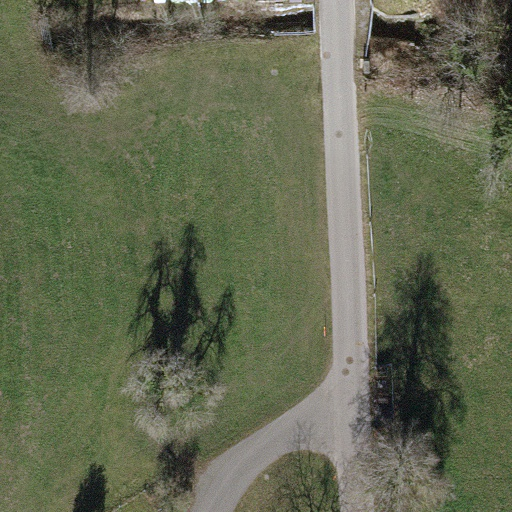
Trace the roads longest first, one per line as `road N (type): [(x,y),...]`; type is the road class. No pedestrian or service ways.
road 1 (track): [(361,511),(338,0)]
road 2 (track): [(210,511),(236,475),(309,424),(358,410)]
